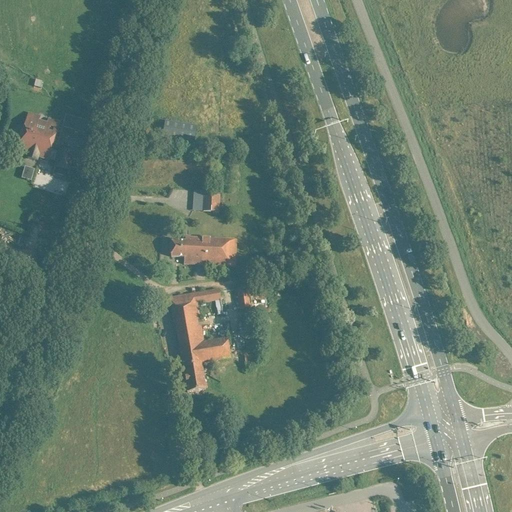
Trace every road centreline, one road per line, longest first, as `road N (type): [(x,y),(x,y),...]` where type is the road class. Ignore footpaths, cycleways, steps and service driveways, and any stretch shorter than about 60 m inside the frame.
road 1 (primary): [(289,0),(429,417)]
road 2 (primary): [(456,414),(317,0)]
road 3 (unclassified): [(511,356),(476,312),(356,0)]
road 4 (residential): [(0,472),(87,238)]
road 5 (unclassified): [(87,238),(155,284),(178,394)]
road 6 (secondary): [(168,511),(336,455)]
road 7 (residential): [(87,238),(125,94)]
